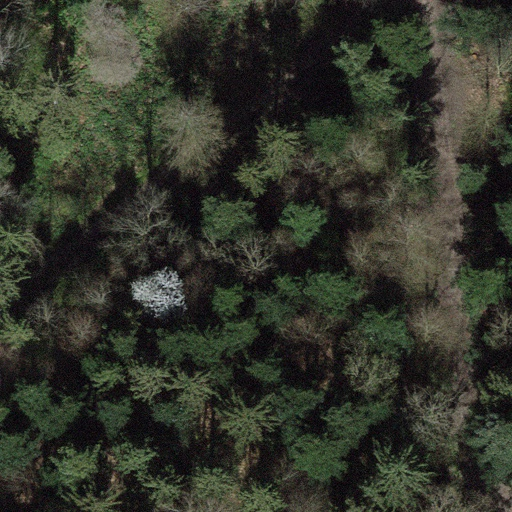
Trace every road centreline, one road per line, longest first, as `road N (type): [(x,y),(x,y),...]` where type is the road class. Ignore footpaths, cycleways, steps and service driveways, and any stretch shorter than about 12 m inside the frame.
road 1 (track): [(403,0),(0,355)]
road 2 (track): [(423,0),(496,511)]
